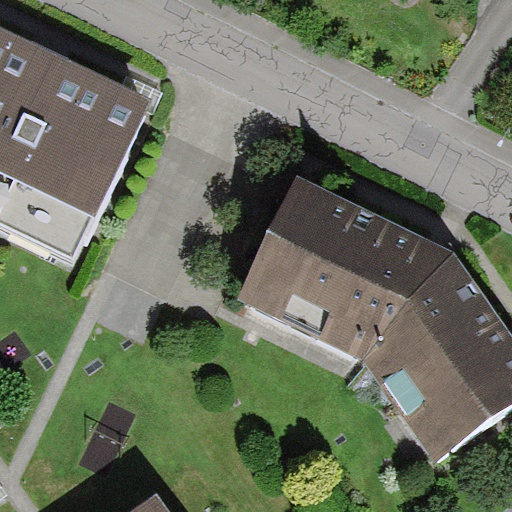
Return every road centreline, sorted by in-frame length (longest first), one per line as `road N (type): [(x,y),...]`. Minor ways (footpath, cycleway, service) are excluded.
road 1 (residential): [(419,139),(106,0)]
road 2 (residential): [(419,139),(511,3)]
